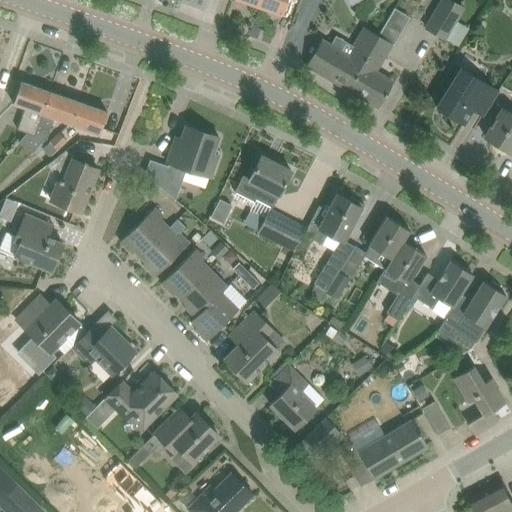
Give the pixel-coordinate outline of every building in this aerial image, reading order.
[(260,0),(258,5),(281,14),(286,0),(260,0)] [(440,0),(423,29),(444,41),(465,8),(452,0),(440,0)] [(346,87),(357,94),(379,106),(389,89),(393,81),(375,70),(392,44),(392,43),(384,38),(378,35),(346,87)] [(323,37),(307,65),(346,87),(367,52),(355,45),(349,54),(323,37)] [(459,70),(447,89),(437,106),(464,123),(476,104),(486,110),(497,93),(459,70)] [(13,105),(24,108),(17,129),(26,132),(36,135),(51,91),(21,81),(13,105)] [(79,101),(51,91),(36,135),(26,132),(19,142),(33,152),(44,138),(47,139),(54,118),(70,124),(79,101)] [(99,134),(108,111),(79,101),(70,124),(99,134)] [(511,116),(502,110),(496,119),(485,136),(511,152),(511,150),(511,116)] [(170,163),(160,186),(175,199),(186,169),(211,177),(219,155),(214,153),(219,136),(186,125),(182,138),(176,136),(167,162),(170,163)] [(60,133),(43,147),(51,156),(68,141),(60,133)] [(49,199),(62,204),(81,212),(99,168),(73,158),(66,149),(51,162),(46,167),(57,178),(49,199)] [(256,202),(269,209),(272,210),(282,188),(292,170),(261,155),(250,177),(243,174),(235,191),(244,196),(256,202)] [(142,189),(151,197),(158,188),(149,180),(142,189)] [(328,233),(343,241),(344,239),(355,218),(356,219),(364,204),(351,197),(350,200),(337,193),(328,210),(319,206),(307,228),(308,229),(305,234),(322,244),(328,233)] [(228,221),(234,202),(220,198),(214,216),(228,221)] [(0,216),(10,221),(15,211),(4,206),(0,215),(0,216)] [(162,218),(164,216),(155,207),(120,241),(132,253),(135,251),(140,256),(170,226),(162,218)] [(307,228),(272,210),(269,209),(256,234),(294,253),(304,234),(305,234),(308,229),(307,228)] [(23,212),(14,236),(6,232),(0,247),(0,249),(33,263),(52,271),(64,243),(43,234),(48,223),(23,212)] [(376,232),(369,244),(391,258),(403,240),(410,230),(387,215),(376,232)] [(155,276),(169,262),(190,241),(183,234),(182,235),(179,232),(177,234),(170,226),(140,256),(145,261),(143,264),(155,276)] [(197,232),(192,238),(196,242),(201,236),(197,232)] [(386,268),(384,270),(378,279),(398,292),(386,311),(398,319),(412,295),(402,289),(406,282),(408,283),(416,271),(426,254),(403,240),(391,258),(386,268)] [(221,241),(214,248),(214,254),(219,259),(229,249),(221,241)] [(364,256),(366,253),(354,245),(341,267),(340,269),(351,277),(364,257),(364,256)] [(206,258),(196,248),(175,269),(161,283),(174,295),(176,293),(181,298),(211,268),(203,260),(206,258)] [(228,261),(234,260),(238,256),(231,249),(224,256),(228,261)] [(412,295),(431,307),(430,309),(443,317),(461,289),(473,270),(451,256),(438,275),(428,268),(413,291),(414,292),(412,295)] [(340,269),(341,267),(329,259),(313,283),(315,284),(312,288),(312,296),(320,301),(326,291),(340,269)] [(239,275),(245,268),(239,262),(233,269),(239,275)] [(192,321),(224,289),(228,285),(211,268),(181,298),(186,303),(184,305),(195,317),(192,320),(192,321)] [(239,275),(245,281),(251,274),(245,268),(239,275)] [(339,272),(333,282),(344,288),(350,278),(339,272)] [(245,281),(253,288),(259,282),(251,274),(245,281)] [(471,296),(461,289),(443,317),(446,318),(440,327),(451,334),(455,328),(475,340),(485,323),(492,312),(493,312),(499,302),(506,291),(483,276),(471,296)] [(195,328),(207,340),(242,306),(224,289),(192,321),(197,326),(195,328)] [(271,301),(262,293),(254,301),(263,309),(271,301)] [(17,320),(21,324),(45,348),(45,347),(50,352),(65,336),(80,322),(57,299),(51,305),(41,295),(27,309),(17,320)] [(256,308),(247,316),(233,330),(243,340),(224,358),(247,381),(261,367),(279,350),(267,337),(275,329),(256,308)] [(92,326),(78,340),(71,347),(89,366),(96,359),(111,375),(121,365),(135,351),(111,326),(101,335),(92,326)] [(326,333),(332,338),(337,330),(330,326),(326,333)] [(383,340),(371,333),(366,342),(377,349),(383,340)] [(380,350),(391,359),(398,350),(387,341),(380,350)] [(54,364),(42,352),(33,360),(30,363),(43,375),(54,364)] [(484,382),(473,365),(465,352),(449,363),(457,375),(452,377),(466,400),(474,395),(483,411),(468,420),(468,423),(475,435),(499,421),(492,409),(506,401),(491,377),(484,382)] [(365,355),(355,361),(362,373),(373,367),(365,355)] [(291,363),(284,370),(270,384),(279,394),(270,404),(295,429),(309,415),(317,408),(301,391),(310,382),(291,363)] [(58,378),(58,370),(53,366),(45,373),(53,382),(58,378)] [(122,381),(107,397),(118,407),(120,409),(124,405),(146,426),(163,407),(177,393),(155,371),(134,392),(122,381)] [(428,396),(421,385),(412,390),(419,402),(428,396)] [(74,404),(86,415),(95,404),(83,394),(74,404)] [(112,413),(118,407),(107,397),(101,403),(112,413)] [(449,427),(434,401),(422,408),(437,434),(449,427)] [(180,408),(156,432),(145,443),(156,455),(168,444),(176,452),(180,447),(194,460),(219,435),(196,412),(190,419),(180,408)] [(299,445),(311,457),(318,451),(322,454),(342,433),(324,416),(304,437),(305,438),(299,445)] [(354,442),(353,443),(341,450),(362,486),(363,485),(360,480),(371,473),(374,478),(428,446),(417,429),(412,419),(358,449),(354,442)] [(136,468),(144,460),(136,452),(128,460),(136,468)] [(104,456),(95,469),(104,475),(113,462),(104,456)] [(127,498),(138,488),(115,464),(104,474),(127,498)] [(234,511),(253,494),(232,472),(205,499),(201,496),(188,508),(192,511),(234,511)] [(46,511),(16,480),(0,495),(0,506),(5,511),(46,511)] [(510,511),(511,511),(511,496),(504,482),(472,499),(478,511),(510,511)] [(184,504),(194,494),(187,487),(177,497),(184,504)]
